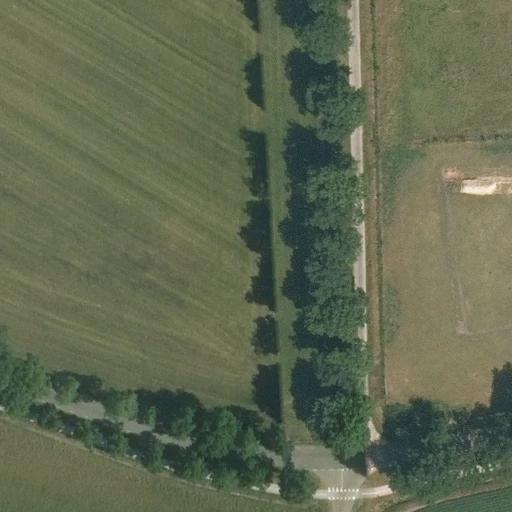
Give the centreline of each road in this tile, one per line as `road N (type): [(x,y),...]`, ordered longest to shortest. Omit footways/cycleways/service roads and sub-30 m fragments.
road 1 (track): [(351,461),(363,409),(353,0)]
road 2 (tertiary): [(351,461),(253,454),(181,437),(0,377)]
road 3 (tertiary): [(511,434),(351,461)]
